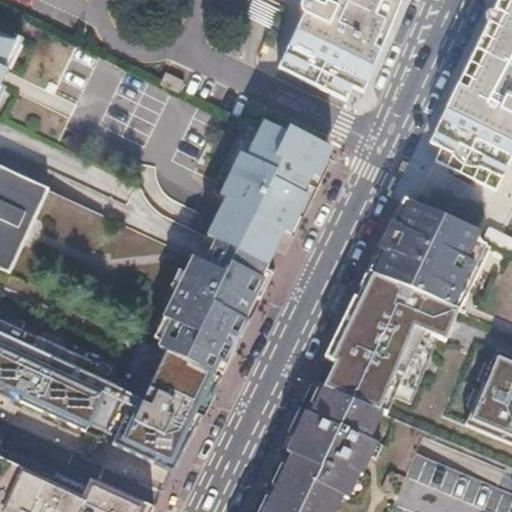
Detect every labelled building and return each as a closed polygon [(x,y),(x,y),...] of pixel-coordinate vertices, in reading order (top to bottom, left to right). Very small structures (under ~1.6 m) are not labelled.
[(310,0),(308,6),(303,5),(299,7),(296,11),(294,14),(295,17),(297,21),(300,24),(289,48),(278,70),(345,103),(347,97),(357,101),(374,63),(390,25),(401,0),(310,0)] [(511,4),(509,3),(437,149),(431,160),(435,162),(490,189),(511,145),(511,4)] [(0,68),(15,36),(0,28),(0,68)] [(184,83),(165,74),(160,84),(179,93),(184,83)] [(239,127),(233,124),(204,187),(205,197),(207,202),(216,206),(213,212),(207,225),(203,234),(216,240),(262,263),(267,253),(270,247),(280,252),(326,160),(309,152),(313,143),(275,125),(242,122),(239,127)] [(50,191),(0,166),(0,269),(10,275),(30,233),(50,191)] [(414,206),(407,203),(373,276),(453,309),(484,246),(478,243),(474,232),(414,206)] [(511,238),(502,234),(490,228),(486,237),(484,240),(511,253),(511,238)] [(205,262),(191,256),(149,342),(218,375),(259,294),(272,268),(262,263),(216,240),(210,251),(205,262)] [(439,341),(453,310),(372,276),(360,302),(355,300),(324,361),(333,366),(322,391),(385,415),(393,398),(403,403),(431,337),(439,341)] [(171,472),(218,375),(149,342),(139,337),(124,369),(0,311),(0,384),(2,385),(21,394),(18,401),(84,432),(88,425),(102,431),(114,437),(111,444),(171,472)] [(511,364),(498,359),(470,424),(511,441),(511,364)] [(385,415),(322,392),(309,416),(305,414),(296,434),(286,456),(290,458),(265,511),(338,511),(344,501),(349,503),(378,445),(372,442),(385,415)] [(27,460),(0,447),(0,511),(152,511),(154,508),(94,481),(90,489),(27,460)]
